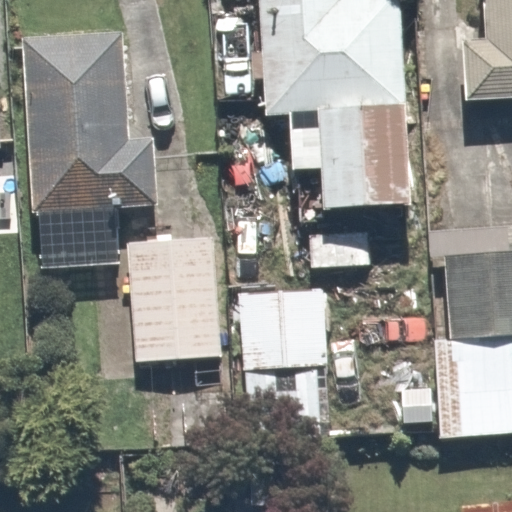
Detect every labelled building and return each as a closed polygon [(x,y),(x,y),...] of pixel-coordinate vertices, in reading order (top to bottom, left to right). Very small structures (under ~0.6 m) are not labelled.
[(252,0),(252,100),(277,100),(276,159),(312,159),(312,198),(409,199),(409,0),(252,0)] [(511,93),(511,0),(480,0),(482,36),(451,37),(453,95),(511,93)] [(2,153),(9,153),(0,12),(0,181),(3,182),(2,153)] [(161,209),(157,140),(134,141),(127,35),(25,42),(37,217),(161,209)] [(0,223),(21,222),(20,191),(0,191),(0,223)] [(307,221),(309,271),(373,269),(371,219),(307,221)] [(130,246),(140,365),(225,358),(215,239),(130,246)] [(511,249),(430,251),(433,379),(401,379),(402,431),(511,428),(511,249)] [(352,340),(324,342),(321,281),(235,285),(243,427),(328,423),(326,379),(354,377),(352,340)]
